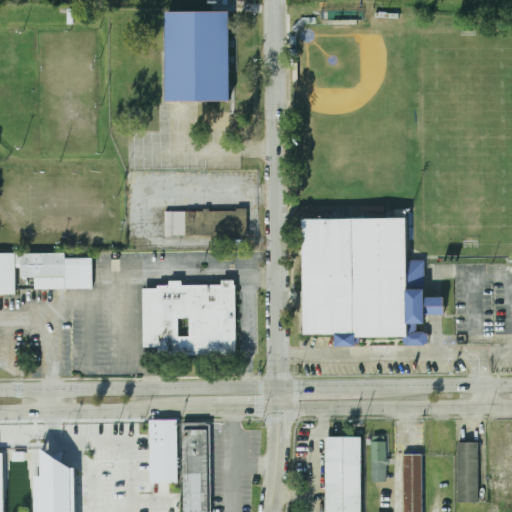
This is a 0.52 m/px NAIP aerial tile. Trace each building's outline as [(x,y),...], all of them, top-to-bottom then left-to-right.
[(167,14),(233,14),(232,100),(167,100),(167,14)] [(166,236),(165,209),(246,208),(246,236),(166,236)] [(305,219),(410,218),(410,336),(306,337),(305,219)] [(35,277),(21,277),(21,267),(15,267),(15,294),(0,294),(0,252),(65,252),(65,258),(92,258),(92,288),(35,288),(35,277)] [(144,288),(156,288),(156,286),(169,286),(169,282),(182,281),(182,286),(222,285),(222,281),(236,281),(237,355),(159,355),(159,347),(144,347),(144,288)] [(189,511),(188,420),(213,420),(215,511),(189,511)] [(148,421),(175,421),(176,484),(168,484),(149,484),(149,439),(148,421)] [(493,422),(506,422),(506,448),(493,448),(493,422)] [(330,511),(330,435),(365,434),(365,511),(330,511)] [(386,481),(386,440),(370,440),(370,481),(386,481)] [(461,441),(480,440),(481,498),(462,498),(461,441)] [(49,511),(41,511),(41,450),(45,453),(49,455),(49,511)] [(13,451),(26,451),(26,461),(13,461),(13,451)] [(409,511),(409,453),(426,452),(426,511),(409,511)] [(49,511),(49,455),(71,469),(71,511),(49,511)] [(75,475),(75,511),(71,511),(71,469),(75,469),(82,474),(82,475),(75,475)]
